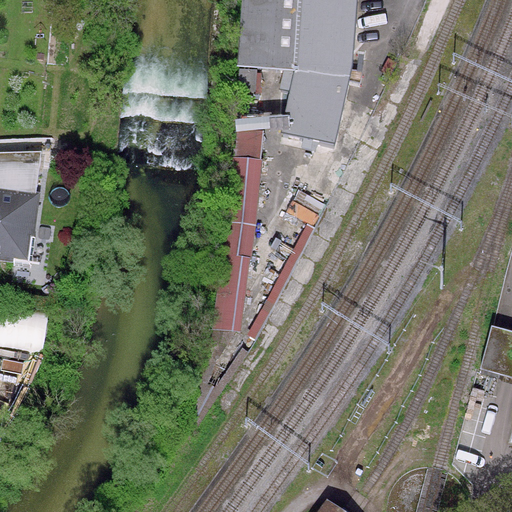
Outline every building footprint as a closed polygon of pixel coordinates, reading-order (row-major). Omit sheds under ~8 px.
[(242,0),(237,66),(283,70),(279,89),(290,91),(285,114),(282,128),(282,132),(303,136),(301,147),(316,151),(320,139),(336,142),(352,67),(357,0),(242,0)] [(256,70),(238,69),(237,91),(255,92),(256,70)] [(236,119),(237,130),(282,128),(285,114),(236,119)] [(237,130),(235,155),(260,158),(263,130),(237,130)] [(252,257),(264,158),(260,158),(235,155),(231,154),(211,329),(242,333),(250,257),(252,257)] [(0,257),(29,261),(37,198),(0,193),(0,257)] [(48,311),(0,304),(0,349),(42,355),(48,311)] [(511,377),(511,330),(492,325),(480,369),(511,377)] [(342,511),(328,502),(320,511),(342,511)]
